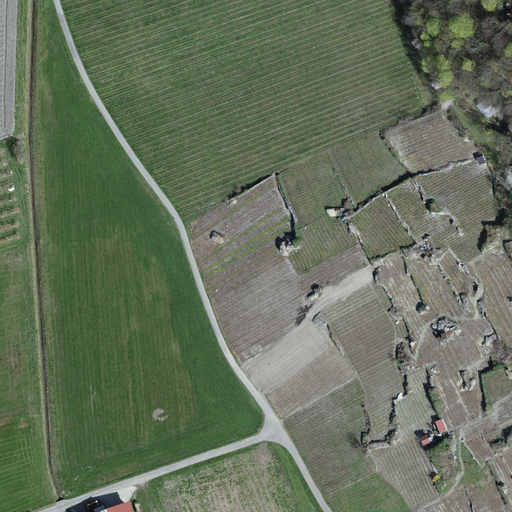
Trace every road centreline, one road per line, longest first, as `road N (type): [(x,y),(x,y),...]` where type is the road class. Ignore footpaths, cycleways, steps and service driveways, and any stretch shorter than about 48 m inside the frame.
road 1 (unclassified): [(280,431),(225,351),(174,216),(100,108),(56,0)]
road 2 (unclassified): [(49,511),(280,431)]
